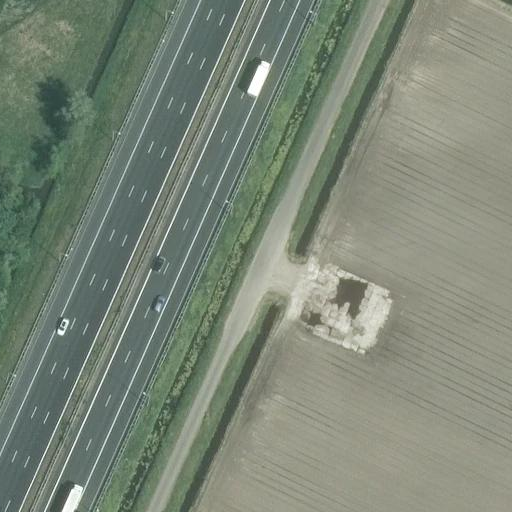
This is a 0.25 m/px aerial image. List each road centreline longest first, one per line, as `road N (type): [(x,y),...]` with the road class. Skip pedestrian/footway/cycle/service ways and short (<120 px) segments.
road 1 (motorway): [(58,511),(284,0)]
road 2 (unclassified): [(154,511),(380,0)]
road 3 (motorway): [(221,0),(0,503)]
